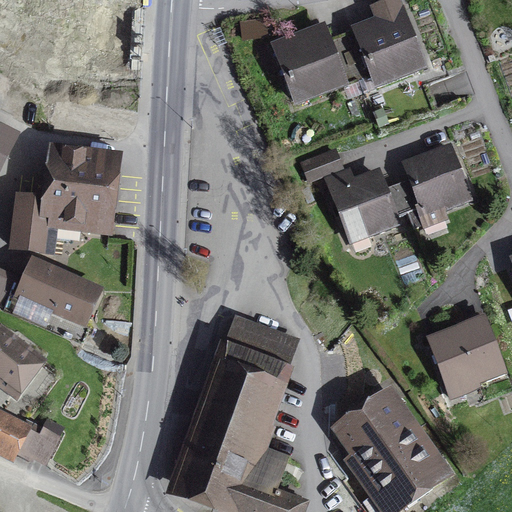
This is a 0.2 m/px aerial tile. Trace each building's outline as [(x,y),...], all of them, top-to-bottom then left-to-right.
[(64,57),(131,62),(134,11),(92,8),(92,0),(25,0),(26,2),(17,2),(16,14),(67,17),(64,57)] [(357,37),(343,43),(355,76),(369,71),(376,88),(423,70),(397,3),(374,11),(378,23),(355,32),(357,37)] [(342,81),(355,76),(343,43),(329,48),(322,31),(275,49),(297,105),(344,87),(342,81)] [(397,186),(408,215),(414,230),(443,218),(441,211),(468,201),(449,151),(431,158),(433,162),(408,172),(411,181),(397,186)] [(333,154),(304,165),(309,180),(339,169),(333,154)] [(39,253),(39,255),(53,257),(55,240),(69,242),(71,228),(82,229),(82,226),(105,229),(113,165),(57,158),(50,208),(19,204),(13,249),(39,253)] [(395,220),(408,215),(397,186),(384,191),(379,179),(351,189),(345,175),(328,182),(352,242),(397,225),(395,220)] [(35,325),(82,346),(90,329),(81,324),(95,294),(34,267),(25,288),(2,279),(0,283),(0,308),(36,323),(35,325)] [(431,346),(447,391),(476,380),(478,385),(505,375),(484,321),(460,330),(459,328),(458,328),(461,335),(431,346)] [(266,429),(296,344),(236,322),(226,350),(223,349),(214,374),(222,377),(202,432),(194,429),(179,472),(180,475),(186,477),(181,491),(237,511),(299,511),(301,509),(298,507),(301,499),(277,490),(287,463),(264,454),(272,432),(266,429)] [(0,380),(15,392),(37,364),(0,335),(0,380)] [(389,399),(340,433),(372,478),(365,482),(386,511),(396,511),(445,478),(389,399)] [(0,448),(29,462),(32,456),(45,432),(28,423),(24,430),(0,417),(0,448)] [(58,439),(45,432),(32,456),(46,463),(58,439)]
